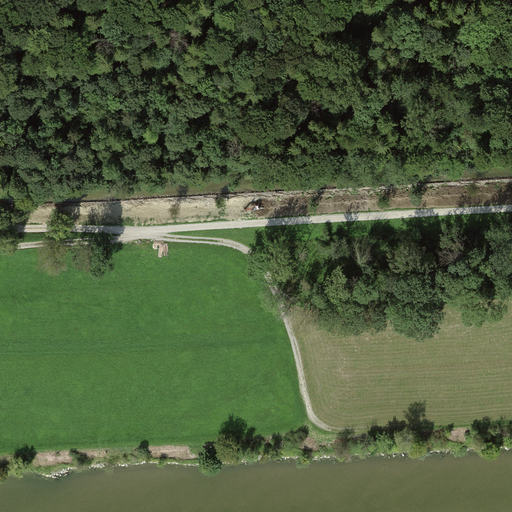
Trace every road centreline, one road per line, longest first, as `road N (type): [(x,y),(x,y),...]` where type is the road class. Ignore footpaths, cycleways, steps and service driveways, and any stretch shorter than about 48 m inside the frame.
road 1 (track): [(511,422),(325,427),(310,408),(283,305),(259,261),(227,242),(143,232)]
road 2 (track): [(511,208),(143,232)]
road 3 (track): [(143,232),(0,246)]
road 4 (track): [(143,232),(0,227)]
